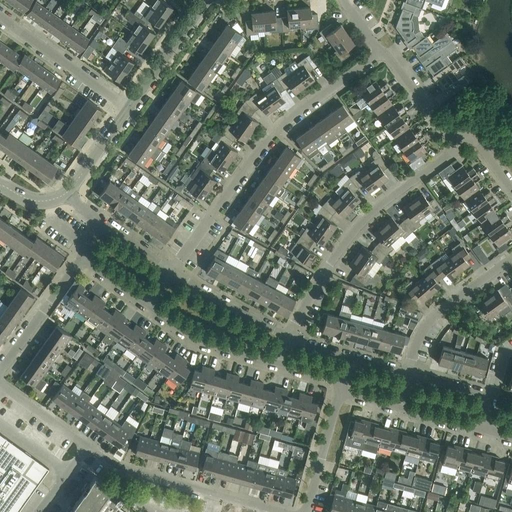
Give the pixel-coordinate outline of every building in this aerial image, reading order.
[(24,12),(32,0),(18,0),(15,6),(24,12)] [(162,0),(153,0),(149,5),(166,17),(173,7),(162,0)] [(405,0),(405,1),(405,2),(421,8),(422,8),(424,0),(425,0),(432,3),(441,6),(443,0),(405,0)] [(35,20),(44,7),(35,1),(26,14),(35,20)] [(418,15),(421,8),(405,2),(405,1),(403,1),(401,8),(402,8),(396,27),(407,42),(405,43),(409,49),(412,47),(412,46),(425,37),(424,37),(420,31),(418,30),(417,16),(418,15)] [(166,17),(149,5),(143,15),(159,26),(166,17)] [(44,27),(53,14),(44,7),(35,20),(44,27)] [(310,7),(298,8),(300,26),(307,25),(308,29),(318,28),(317,14),(311,14),(310,7)] [(300,26),(298,8),(287,9),(287,16),(281,17),(282,31),(293,30),(293,27),(300,26)] [(139,17),(134,13),(128,9),(124,16),(128,19),(127,20),(135,26),(131,31),(148,42),(154,33),(143,24),(145,21),(139,17)] [(282,31),(281,17),(275,18),(275,10),(262,11),(264,29),(272,29),(272,32),(282,31)] [(264,29),(262,11),(251,13),(251,20),(245,21),(247,35),(258,34),(257,30),(264,29)] [(53,33),(62,20),(53,14),(44,27),(53,33)] [(62,40),(71,26),(62,20),(53,33),(62,40)] [(329,39),(333,44),(347,34),(340,24),(334,28),(331,23),(319,32),(326,41),(329,39)] [(228,24),(221,33),(235,44),(240,47),(246,39),(242,34),(228,24)] [(71,46),(80,33),(71,26),(62,40),(71,46)] [(148,42),(131,31),(125,40),(119,36),(116,41),(126,49),(129,44),(141,52),(148,42)] [(421,62),(452,40),(446,32),(432,43),(427,35),(424,37),(425,37),(412,46),(412,47),(419,56),(417,57),(421,62)] [(89,39),(80,33),(71,46),(80,52),(89,39)] [(235,44),(221,33),(214,42),(229,53),(235,44)] [(354,43),(347,34),(333,44),(337,50),(334,52),(340,61),(352,53),(348,48),(354,43)] [(454,44),(452,40),(421,62),(425,67),(426,66),(433,75),(452,62),(451,62),(447,55),(457,48),(454,44)] [(122,54),(126,49),(116,41),(112,47),(117,51),(110,60),(127,72),(134,62),(122,54)] [(222,62),(229,53),(214,42),(207,52),(222,62)] [(0,60),(4,64),(14,51),(5,45),(0,51),(0,60)] [(94,48),(89,45),(82,55),(87,58),(94,48)] [(23,57),(22,57),(14,51),(4,64),(14,71),(16,68),(16,67),(23,57)] [(222,62),(207,52),(201,61),(215,71),(222,62)] [(24,74),(34,61),(24,54),(22,57),(23,57),(16,67),(16,68),(24,74)] [(433,75),(431,76),(435,82),(437,81),(444,90),(445,89),(450,96),(469,82),(464,75),(458,79),(453,73),(465,64),(460,56),(451,62),(452,62),(433,75)] [(299,67),(294,71),(305,87),(314,80),(308,72),(313,68),(305,57),(296,63),(299,67)] [(127,72),(110,60),(104,70),(120,81),(127,72)] [(33,80),(43,67),(34,61),(24,74),(33,80)] [(209,81),(215,71),(201,61),(194,70),(209,81)] [(305,87),(294,71),(289,65),(284,69),(284,70),(285,72),(276,78),(284,89),(289,86),(295,94),(305,87)] [(42,86),(51,73),(43,67),(33,80),(42,86)] [(209,81),(194,70),(187,80),(202,90),(209,81)] [(51,93),(60,80),(51,73),(42,86),(51,93)] [(279,93),(284,89),(276,78),(262,88),(265,92),(276,108),(285,101),(279,93)] [(200,93),(181,79),(174,89),(189,100),(193,102),(200,93)] [(369,103),(390,88),(386,83),(380,87),(375,81),(361,91),(369,103)] [(394,94),(390,88),(369,103),(378,115),(392,104),(388,98),(394,94)] [(189,100),(174,89),(168,98),(183,109),(189,100)] [(276,108),(265,92),(259,97),(256,93),(245,101),(255,111),(260,107),(266,115),(276,108)] [(183,109),(168,98),(161,108),(176,118),(183,109)] [(100,108),(87,99),(81,108),(94,117),(100,108)] [(26,109),(30,104),(25,101),(21,106),(26,109)] [(251,116),(255,111),(245,101),(237,112),(241,115),(236,121),(252,132),(259,122),(251,116)] [(353,119),(342,104),(333,111),(343,126),(353,119)] [(386,126),(407,111),(403,106),(397,110),(392,104),(378,115),(386,126)] [(94,117),(81,108),(75,117),(88,126),(94,117)] [(169,127),(176,118),(161,108),(155,117),(169,127)] [(343,126),(333,111),(323,118),(334,132),(338,137),(347,130),(343,126)] [(411,117),(407,111),(386,126),(395,138),(409,127),(405,121),(411,117)] [(88,126),(75,117),(68,126),(81,135),(88,126)] [(163,137),(169,127),(155,117),(148,126),(163,137)] [(334,132),(323,118),(314,124),(325,139),(328,144),(338,137),(334,132)] [(196,132),(203,123),(199,120),(192,130),(196,132)] [(81,135),(68,126),(62,121),(56,130),(75,144),(81,135)] [(252,132),(236,121),(232,127),(228,124),(222,133),(233,141),(237,136),(245,142),(252,132)] [(325,139),(314,124),(305,131),(316,146),(325,139)] [(163,137),(148,126),(141,135),(156,146),(162,150),(168,140),(163,137)] [(403,150),(424,135),(420,129),(414,134),(409,127),(395,138),(403,150)] [(189,141),(196,132),(192,130),(189,135),(188,135),(186,139),(189,141)] [(230,146),(233,141),(222,133),(218,130),(212,138),(220,144),(215,150),(231,161),(238,152),(230,146)] [(316,146),(305,131),(296,138),(301,145),(299,147),(309,158),(319,150),(316,146)] [(8,152),(18,139),(8,132),(5,137),(6,137),(0,144),(0,145),(0,146),(8,152)] [(150,155),(156,146),(141,135),(135,145),(150,155)] [(428,140),(424,135),(403,150),(412,162),(409,164),(413,170),(425,162),(420,156),(426,151),(421,145),(428,140)] [(17,158),(27,145),(18,139),(8,152),(17,158)] [(183,151),(189,141),(186,139),(183,143),(179,148),(183,151)] [(26,164),(35,151),(27,145),(17,158),(26,164)] [(150,155),(135,145),(128,154),(143,165),(150,155)] [(286,146),(279,156),(294,166),(301,157),(286,146)] [(211,147),(201,162),(212,170),(216,165),(224,171),(231,161),(215,150),(211,147)] [(388,167),(380,155),(376,150),(372,152),(372,156),(374,159),(371,162),(374,166),(368,170),(379,186),(388,179),(382,170),(388,167)] [(35,171),(44,158),(35,151),(26,164),(35,171)] [(294,166),(279,156),(273,165),(287,176),(294,166)] [(133,167),(136,164),(126,157),(122,162),(132,169),(133,167)] [(53,164),(44,158),(35,171),(43,177),(44,177),(53,164)] [(64,168),(55,162),(54,161),(53,164),(44,177),(43,177),(42,179),(51,186),(64,168)] [(208,175),(212,170),(201,162),(190,176),(210,191),(217,181),(208,175)] [(322,171),(330,165),(328,162),(319,168),(322,171)] [(456,187),(477,172),(473,167),(467,171),(462,165),(455,170),(450,163),(438,172),(443,179),(448,175),(456,187)] [(136,164),(133,167),(143,174),(145,170),(136,164)] [(287,176),(273,165),(266,174),(281,185),(287,176)] [(154,177),(145,170),(143,174),(148,177),(148,180),(151,181),(154,177)] [(379,186),(368,170),(362,174),(359,170),(349,178),(358,188),(363,184),(369,192),(379,186)] [(481,178),(477,172),(456,187),(465,199),(479,188),(475,182),(481,178)] [(281,185),(266,174),(259,184),(274,194),(278,197),(279,196),(280,195),(284,190),(284,189),(284,188),(281,185)] [(210,191),(190,176),(189,175),(183,182),(181,185),(176,186),(175,188),(191,199),(195,194),(203,200),(210,191)] [(164,183),(154,177),(151,181),(154,183),(156,183),(161,187),(164,183)] [(354,193),(358,188),(349,178),(348,178),(341,186),(344,189),(339,195),(353,208),(361,200),(354,193)] [(108,202),(119,187),(109,180),(99,195),(108,202)] [(119,187),(108,202),(118,208),(128,194),(123,190),(127,185),(123,182),(119,187)] [(274,194),(259,184),(253,193),(267,203),(274,194)] [(473,211),(494,196),(490,190),(484,195),(479,188),(465,199),(473,211)] [(127,215),(138,200),(141,196),(132,189),(128,194),(118,208),(127,215)] [(267,203),(253,193),(246,202),(261,213),(267,203)] [(442,209),(433,198),(428,202),(422,193),(413,200),(424,216),(430,212),(433,216),(442,209)] [(353,208),(339,195),(334,200),(330,197),(322,205),(333,214),(337,210),(344,217),(353,208)] [(498,202),(494,196),(473,211),(481,222),(496,212),(492,206),(498,202)] [(193,205),(182,197),(180,200),(178,202),(186,208),(189,210),(193,205)] [(136,222),(147,207),(138,200),(127,215),(136,222)] [(424,216),(413,200),(403,207),(409,216),(405,219),(404,220),(412,231),(421,224),(418,220),(424,216)] [(261,213),(246,202),(240,211),(254,222),(261,213)] [(152,211),(147,207),(136,222),(146,228),(156,214),(156,213),(161,207),(157,204),(152,211)] [(332,215),(333,214),(322,205),(315,215),(319,218),(315,224),(330,235),(337,226),(329,220),(332,215)] [(254,222),(240,211),(233,221),(247,231),(254,222)] [(490,234),(510,219),(507,214),(501,218),(496,212),(481,222),(490,234)] [(155,235),(165,220),(156,214),(146,228),(155,235)] [(165,220),(155,235),(164,241),(173,230),(175,227),(177,224),(167,217),(165,220)] [(412,231),(404,220),(399,225),(392,217),(383,225),(396,239),(401,234),(404,238),(412,231)] [(511,226),(511,221),(510,219),(490,234),(498,246),(496,247),(500,253),(508,247),(505,242),(511,236),(511,234),(509,229),(511,226)] [(0,237),(6,242),(16,228),(7,222),(0,231),(0,237)] [(330,235),(315,224),(311,230),(307,227),(300,236),(312,244),(315,239),(323,245),(330,235)] [(396,239),(383,225),(374,233),(381,241),(376,245),(375,246),(386,255),(386,254),(394,247),(390,244),(396,239)] [(15,248),(25,235),(16,228),(6,242),(15,248)] [(240,234),(231,229),(229,232),(238,237),(240,234)] [(34,241),(33,241),(25,235),(15,248),(24,254),(27,250),(34,241)] [(36,256),(46,243),(36,236),(33,241),(34,241),(27,250),(36,256)] [(312,244),(300,236),(289,251),(294,254),(291,258),(303,264),(305,261),(309,265),(316,255),(308,249),(312,244)] [(454,252),(448,256),(459,272),(469,265),(463,257),(468,253),(460,242),(451,248),(454,252)] [(45,263),(54,249),(46,243),(36,256),(45,263)] [(379,264),(386,255),(375,246),(371,252),(363,246),(356,256),(371,267),(375,261),(379,264)] [(63,255),(54,249),(45,263),(54,269),(63,255)] [(216,277),(225,261),(215,256),(206,272),(216,277)] [(356,256),(349,265),(357,271),(350,282),(363,286),(371,275),(367,272),(371,267),(356,256)] [(459,272),(448,256),(443,260),(440,256),(430,263),(439,274),(444,270),(450,278),(459,272)] [(226,283),(235,267),(225,261),(216,277),(226,283)] [(435,278),(439,274),(430,263),(422,270),(425,274),(420,279),(432,293),(441,285),(435,278)] [(236,288),(245,272),(235,267),(226,283),(236,288)] [(246,293),(255,277),(249,274),(252,270),(248,267),(245,272),(236,288),(246,293)] [(265,283),(256,299),(266,304),(275,288),(278,283),(279,282),(269,276),(265,283)] [(256,299),(265,283),(255,277),(246,293),(256,299)] [(432,293),(420,279),(415,284),(411,280),(403,287),(412,297),(417,293),(423,301),(432,293)] [(27,288),(30,283),(26,280),(22,285),(27,288)] [(74,290),(64,304),(75,312),(86,296),(81,292),(84,288),(75,281),(70,287),(74,290)] [(275,288),(266,304),(276,310),(285,294),(288,289),(278,283),(275,288)] [(359,288),(348,284),(347,288),(352,290),(352,291),(357,293),(359,288)] [(34,297),(21,287),(14,296),(27,306),(34,297)] [(497,289),(487,296),(499,312),(502,316),(508,311),(511,308),(511,298),(508,294),(503,298),(497,289)] [(295,299),(285,294),(276,310),(287,315),(295,299)] [(85,319),(100,298),(95,295),(91,299),(86,296),(75,312),(85,319)] [(27,306),(14,296),(8,305),(21,315),(27,306)] [(499,312),(487,296),(478,303),(484,311),(479,315),(487,326),(496,320),(493,316),(499,312)] [(95,326),(107,310),(102,307),(105,302),(100,298),(85,319),(95,326)] [(21,315),(8,305),(1,314),(15,324),(21,315)] [(401,305),(399,311),(400,311),(404,313),(403,315),(417,320),(417,321),(418,321),(422,315),(422,314),(420,312),(401,305)] [(106,334),(120,313),(115,309),(112,314),(107,310),(95,326),(106,334)] [(340,310),(338,317),(333,334),(344,337),(349,320),(351,313),(340,310)] [(116,341),(127,325),(122,321),(125,317),(120,313),(106,334),(102,339),(109,344),(112,338),(116,341)] [(333,334),(338,317),(324,313),(318,323),(324,325),(322,331),(333,334)] [(15,324),(1,314),(0,315),(0,326),(8,332),(15,324)] [(355,340),(360,323),(349,320),(344,337),(355,340)] [(366,343),(371,326),(360,323),(355,340),(366,343)] [(126,348),(141,328),(136,324),(132,329),(127,325),(116,341),(126,348)] [(56,325),(50,334),(65,345),(72,336),(56,325)] [(8,332),(0,326),(0,339),(2,341),(8,332)] [(377,346),(382,329),(371,326),(366,343),(377,346)] [(136,355),(148,340),(142,336),(146,331),(141,328),(126,348),(136,355)] [(388,349),(393,332),(382,329),(377,346),(388,349)] [(409,336),(393,332),(388,349),(400,352),(402,343),(406,344),(409,336)] [(65,345),(50,334),(44,342),(60,353),(65,345)] [(147,363),(161,343),(156,339),(153,343),(148,340),(136,355),(147,363)] [(60,353),(44,342),(38,350),(54,361),(60,353)] [(157,370),(168,354),(163,351),(166,346),(161,343),(147,363),(157,370)] [(460,369),(465,352),(459,350),(461,345),(455,343),(454,349),(449,366),(460,369)] [(88,344),(86,348),(92,352),(95,349),(88,344)] [(449,366),(454,349),(443,345),(438,363),(449,366)] [(54,361),(38,350),(33,359),(48,369),(54,361)] [(471,372),(476,355),(465,352),(460,369),(471,372)] [(167,377),(182,357),(176,353),(173,358),(168,354),(157,370),(167,377)] [(487,358),(476,355),(471,372),(482,375),(487,358)] [(112,367),(115,363),(105,356),(102,360),(105,362),(108,364),(112,367)] [(187,361),(182,357),(167,377),(177,385),(189,369),(183,365),(187,361)] [(48,369),(33,359),(27,367),(42,378),(48,369)] [(112,367),(113,367),(119,372),(119,373),(120,374),(122,375),(125,372),(126,371),(115,363),(112,367)] [(202,391),(208,367),(202,366),(201,371),(194,369),(190,388),(202,391)] [(42,378),(27,367),(20,376),(40,390),(47,381),(42,378)] [(119,372),(113,367),(112,367),(109,372),(114,375),(112,377),(116,380),(119,376),(120,374),(119,373),(119,372)] [(214,394),(219,376),(213,375),(214,369),(208,367),(202,391),(214,394)] [(125,372),(122,375),(133,382),(135,379),(125,372)] [(226,398),(233,374),(226,372),(225,378),(219,376),(214,394),(226,398)] [(238,401),(243,383),(237,381),(239,376),(233,374),(226,398),(238,401)] [(127,382),(119,376),(116,380),(124,386),(127,382)] [(250,404),(257,381),(251,379),(249,385),(243,383),(238,401),(250,404)] [(263,408),(268,389),(262,388),(263,383),(257,381),(250,404),(263,408)] [(132,385),(127,382),(124,386),(123,387),(131,393),(135,387),(132,385)] [(61,404),(71,390),(63,383),(52,398),(61,404)] [(275,411),(281,387),(275,386),(274,391),(268,389),(263,408),(275,411)] [(287,415),(292,396),(286,395),(287,389),(281,387),(275,411),(287,415)] [(69,410),(80,396),(71,390),(61,404),(69,410)] [(80,396),(69,410),(77,416),(88,402),(91,397),(83,391),(80,396)] [(299,418),(306,394),(299,393),(298,398),(292,396),(287,415),(299,418)] [(314,431),(321,404),(310,401),(312,396),(306,394),(299,418),(307,420),(305,428),(314,431)] [(86,422),(96,407),(88,402),(77,416),(86,422)] [(94,428),(104,413),(96,407),(86,422),(94,428)] [(188,415),(189,412),(179,410),(177,415),(177,417),(187,419),(188,415)] [(102,434),(113,419),(104,413),(94,428),(102,434)] [(210,422),(198,418),(196,423),(209,427),(210,422)] [(111,440),(121,425),(113,419),(102,434),(111,440)] [(362,449),(369,421),(363,420),(363,422),(355,419),(354,422),(350,421),(344,444),(362,449)] [(125,420),(121,425),(111,440),(119,446),(120,444),(125,448),(125,450),(136,427),(125,420)] [(378,446),(383,427),(375,425),(376,423),(369,421),(362,449),(376,452),(378,446)] [(224,431),(225,426),(213,422),(211,427),(224,431)] [(234,434),(236,429),(231,427),(225,426),(224,431),(234,434)] [(392,449),(397,429),(391,427),(390,429),(383,427),(378,446),(392,449)] [(242,442),(245,431),(236,429),(234,434),(233,439),(242,442)] [(406,453),(410,435),(403,433),(404,431),(397,429),(392,449),(406,453)] [(251,444),(254,434),(245,431),(242,442),(251,444)] [(0,511),(17,511),(25,501),(38,483),(42,477),(49,468),(41,463),(31,478),(24,473),(34,458),(14,444),(0,433),(0,511)] [(138,440),(135,452),(145,455),(150,438),(139,435),(138,440)] [(160,441),(155,458),(165,461),(171,438),(161,435),(160,441)] [(406,453),(404,458),(418,462),(419,457),(425,437),(419,435),(418,437),(410,435),(406,453)] [(431,438),(425,437),(419,457),(434,461),(439,443),(431,441),(431,438)] [(155,458),(160,441),(150,438),(145,455),(155,458)] [(174,464),(181,441),(171,438),(165,461),(174,464)] [(184,466),(189,449),(191,442),(181,439),(181,441),(174,464),(184,466)] [(457,468),(462,447),(456,445),(455,448),(448,445),(445,454),(442,453),(439,463),(442,464),(457,468)] [(470,471),(475,453),(468,451),(469,449),(462,447),(457,468),(470,471)] [(212,474),(218,451),(206,448),(204,454),(206,455),(201,471),(212,474)] [(199,452),(189,449),(184,466),(194,469),(199,452)] [(222,477),(228,454),(218,451),(212,474),(222,477)] [(484,475),(490,455),(484,453),(483,455),(475,453),(470,471),(484,475)] [(231,480),(236,462),(238,456),(228,454),(222,477),(231,480)] [(257,462),(251,485),(261,488),(267,464),(269,458),(259,455),(257,462)] [(496,457),(490,455),(484,475),(498,479),(504,461),(495,459),(496,457)] [(34,458),(24,473),(31,478),(41,463),(34,458)] [(267,464),(261,488),(271,490),(277,467),(279,460),(269,458),(267,464)] [(251,485),(257,462),(248,459),(246,465),(241,482),(251,485)] [(241,482),(246,465),(236,462),(231,480),(241,482)] [(511,489),(511,463),(509,463),(503,487),(511,489)] [(365,464),(363,471),(370,473),(372,466),(365,464)] [(277,467),(271,490),(281,493),(285,476),(287,470),(277,467)] [(295,478),(285,476),(281,493),(290,496),(291,494),(296,495),(302,474),(296,473),(295,478)] [(121,511),(114,507),(122,495),(95,476),(89,483),(87,482),(81,490),(83,492),(73,507),(70,505),(65,511),(121,511)] [(475,481),(472,490),(479,492),(482,483),(475,481)] [(403,491),(404,485),(394,482),(393,488),(403,491)] [(413,493),(415,488),(404,485),(403,491),(413,493)] [(425,491),(415,488),(413,493),(424,496),(425,491)] [(330,493),(325,510),(332,511),(340,511),(345,497),(330,493)] [(478,503),(478,504),(494,508),(496,499),(480,495),(478,503)] [(351,511),(355,500),(345,497),(340,511),(351,511)] [(362,511),(366,502),(355,500),(351,511),(362,511)] [(376,505),(374,511),(385,511),(388,503),(377,500),(376,505)] [(374,511),(376,505),(366,502),(362,511),(374,511)] [(396,511),(398,506),(388,503),(385,511),(396,511)]
